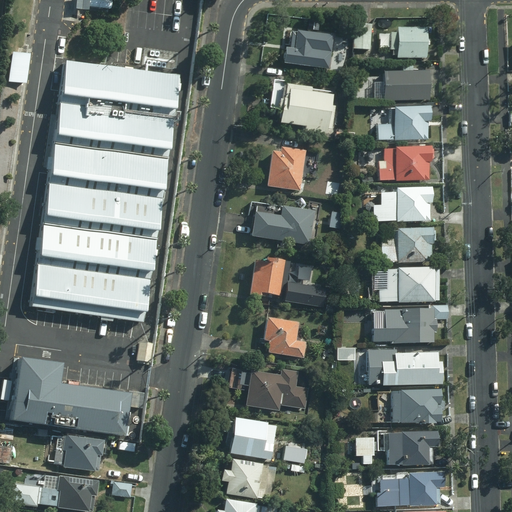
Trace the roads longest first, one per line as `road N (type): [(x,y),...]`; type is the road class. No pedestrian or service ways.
road 1 (residential): [(159,511),(228,38),(243,0)]
road 2 (residential): [(473,0),(487,511)]
